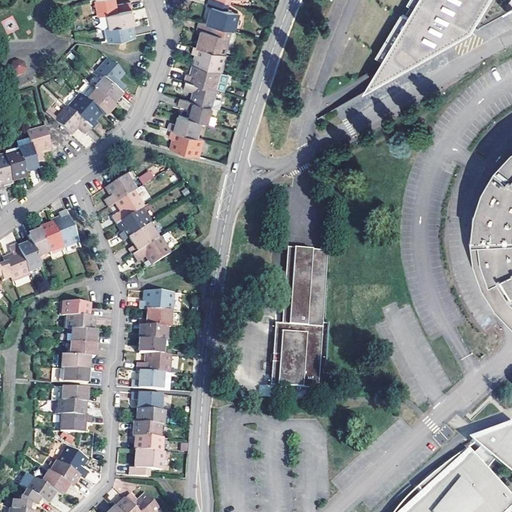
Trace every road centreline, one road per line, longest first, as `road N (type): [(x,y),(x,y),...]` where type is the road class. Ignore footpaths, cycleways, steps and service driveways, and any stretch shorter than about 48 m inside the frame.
road 1 (residential): [(291,0),(223,229),(196,511)]
road 2 (residential): [(77,511),(107,480),(108,371),(120,293),(70,174)]
road 3 (residential): [(70,174),(128,131),(140,112),(161,59),(158,12)]
